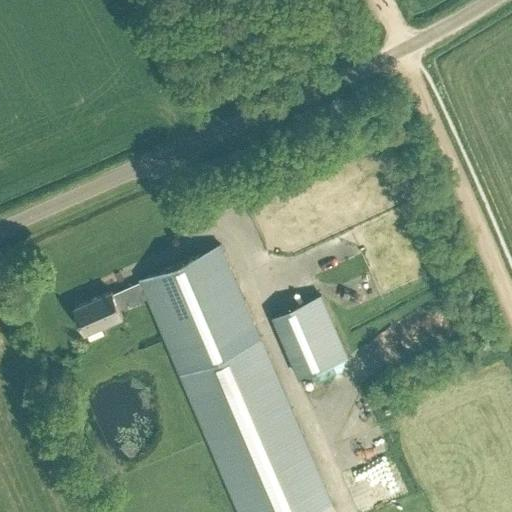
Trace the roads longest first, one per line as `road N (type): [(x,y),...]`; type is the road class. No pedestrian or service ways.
road 1 (unclassified): [(0,227),(374,64),(489,0)]
road 2 (track): [(511,294),(380,0)]
